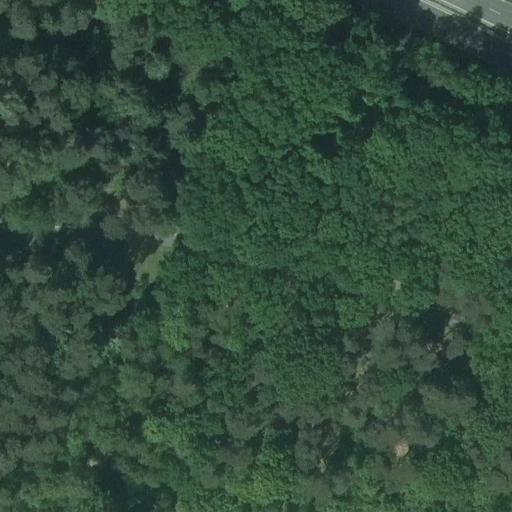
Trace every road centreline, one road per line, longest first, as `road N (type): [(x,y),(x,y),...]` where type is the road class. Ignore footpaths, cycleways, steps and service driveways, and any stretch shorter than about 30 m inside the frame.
road 1 (unclassified): [(511,337),(209,239),(84,225),(0,227)]
road 2 (primary): [(386,0),(511,60)]
